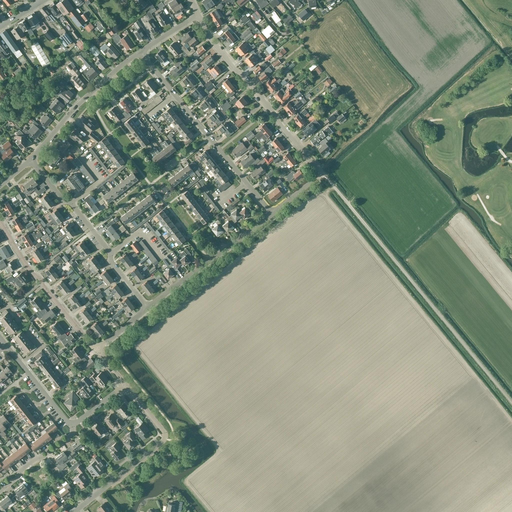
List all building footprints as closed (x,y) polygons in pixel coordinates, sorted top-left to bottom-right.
[(73,7),(74,7),(68,0),(61,0),(56,4),(64,14),(66,12),(78,27),(84,22),(73,7)] [(150,8),(147,4),(143,0),(119,0),(120,0),(119,0),(133,0),(141,9),(140,9),(143,13),(150,8)] [(172,8),(179,4),(176,0),(171,0),(170,0),(166,0),(163,2),(165,5),(168,3),(171,9),(172,8)] [(212,0),(203,0),(202,1),(208,10),(215,4),(213,1),(212,0)] [(294,6),(297,8),(298,6),(300,3),(298,1),(299,0),(298,0),(290,0),(290,1),(295,5),(294,6)] [(309,0),(308,0),(310,8),(310,9),(317,8),(315,0),(309,0)] [(63,17),(60,12),(53,3),(48,7),(55,16),(57,17),(59,16),(60,18),(63,17)] [(179,4),(172,8),(175,14),(174,15),(176,18),(182,13),(181,11),(184,9),(184,8),(185,8),(185,7),(183,5),(182,5),(180,3),(179,4)] [(214,21),(219,18),(223,16),(220,11),(221,11),(221,10),(222,10),(222,9),(223,7),(224,6),(222,3),(221,3),(215,7),(216,9),(213,12),(214,14),(211,16),(212,18),(212,19),(213,20),(214,20),(214,21)] [(53,22),(56,20),(45,5),(39,10),(48,20),(50,18),(53,22)] [(305,9),(298,15),(303,20),(310,15),(305,9)] [(155,20),(149,11),(146,13),(150,19),(145,22),(152,33),(158,29),(153,22),(155,20)] [(260,18),(262,17),(257,11),(252,15),(253,16),(252,18),(253,19),(255,19),(257,21),(260,18)] [(275,11),(272,13),(273,15),(271,16),(276,23),(281,20),(275,11)] [(33,12),(24,18),(29,27),(39,22),(33,12)] [(80,16),(85,21),(89,18),(85,12),(80,16)] [(156,15),(163,26),(168,22),(161,12),(156,15)] [(288,22),(293,19),(288,13),(286,15),(286,16),(283,19),(288,25),(289,24),(288,22)] [(240,19),(244,24),(249,20),(245,15),(240,19)] [(221,26),(226,23),(225,21),(222,22),(219,18),(214,21),(217,26),(220,24),(221,26)] [(33,33),(29,27),(28,28),(24,20),(18,24),(20,27),(21,27),(23,31),(26,29),(30,35),(33,33)] [(133,23),(137,29),(141,26),(138,20),(133,23)] [(90,21),(83,26),(86,31),(93,27),(90,21)] [(255,28),(250,21),(247,24),(252,30),(255,28)] [(118,34),(111,24),(106,28),(111,35),(113,34),(114,35),(111,36),(112,38),(118,34)] [(18,25),(11,30),(17,39),(20,36),(21,37),(22,37),(22,38),(23,38),(24,38),(25,38),(26,38),(26,37),(24,34),(18,25)] [(264,28),(261,31),(267,38),(275,32),(269,25),(264,29),(264,28)] [(227,38),(232,34),(228,30),(230,28),(228,26),(224,30),(226,31),(223,34),(227,38)] [(140,41),(145,38),(139,29),(134,32),(140,41)] [(242,35),(240,37),(242,39),(251,31),(249,29),(242,35)] [(0,33),(0,34),(16,57),(21,53),(17,48),(4,30),(0,33)] [(44,33),(51,40),(54,37),(48,30),(44,33)] [(65,46),(72,40),(65,32),(58,37),(65,46)] [(251,32),(244,38),(246,41),(253,35),(251,32)] [(188,42),(192,38),(188,33),(182,38),(186,44),(188,42)] [(239,39),(238,37),(234,33),(232,34),(227,38),(231,43),(233,41),(235,42),(239,39)] [(133,45),(126,35),(121,38),(118,34),(113,38),(117,44),(121,41),(127,50),(133,45)] [(192,47),(199,42),(194,36),(192,38),(188,42),(192,47)] [(86,47),(81,40),(76,44),(81,50),(86,47)] [(30,46),(39,60),(43,67),(50,63),(37,41),(30,46)] [(238,52),(248,44),(246,42),(244,44),(243,43),(236,49),(238,52)] [(174,55),(180,50),(174,43),(168,47),(172,52),(174,55)] [(248,44),(238,52),(241,55),(248,49),(250,51),(255,46),(253,43),(251,45),(249,43),(248,44)] [(114,58),(119,54),(111,44),(108,47),(105,44),(100,48),(98,50),(103,56),(105,54),(105,53),(107,51),(110,55),(110,54),(114,58)] [(100,53),(93,45),(89,49),(95,56),(100,53)] [(266,49),(270,54),(275,50),(270,45),(266,49)] [(196,58),(206,50),(202,46),(196,51),(197,51),(193,54),(196,58)] [(256,53),(255,52),(259,49),(257,46),(252,50),(250,52),(252,54),(245,60),(248,63),(257,55),(256,53)] [(170,64),(173,62),(169,57),(167,59),(161,51),(155,56),(162,64),(167,60),(170,64)] [(257,55),(248,63),(250,67),(257,61),(258,62),(264,58),(260,53),(257,55)] [(82,56),(89,64),(91,62),(84,54),(82,56)] [(102,70),(107,65),(101,58),(100,58),(98,55),(96,57),(98,60),(95,62),(102,70)] [(209,66),(215,61),(211,57),(202,64),(205,69),(209,66)] [(197,59),(190,65),(192,68),(197,65),(197,64),(199,62),(197,59)] [(278,59),(272,64),(275,68),(281,63),(278,59)] [(180,64),(182,62),(180,60),(174,64),(176,67),(171,72),(175,77),(184,70),(180,64)] [(69,80),(79,90),(85,84),(78,76),(81,73),(75,67),(75,66),(71,62),(70,64),(69,63),(66,66),(66,67),(65,68),(73,76),(70,78),(71,79),(69,80)] [(257,74),(263,70),(268,66),(265,62),(260,66),(259,66),(254,70),(257,74)] [(97,74),(91,67),(89,65),(83,71),(85,73),(90,79),(94,75),(94,76),(97,74)] [(220,73),(221,71),(216,65),(213,68),(211,66),(207,70),(205,72),(205,73),(207,76),(211,74),(214,77),(218,74),(218,75),(220,73)] [(34,70),(32,67),(24,72),(26,75),(34,70)] [(20,68),(14,72),(17,77),(24,72),(20,68)] [(268,72),(270,70),(268,68),(266,70),(265,70),(264,71),(264,72),(259,77),(263,81),(268,76),(269,75),(268,72)] [(191,90),(197,85),(189,75),(180,83),(183,87),(188,82),(191,86),(189,87),(191,90)] [(275,82),(277,80),(276,78),(274,79),(271,81),(270,79),(264,83),(268,88),(275,82)] [(275,82),(268,88),(272,92),(277,88),(276,86),(277,85),(279,83),(278,82),(281,80),(280,78),(277,80),(275,82)] [(227,88),(232,84),(228,79),(225,81),(224,80),(223,79),(216,85),(218,88),(224,84),(227,88)] [(153,90),(157,87),(154,84),(153,84),(150,80),(147,81),(146,80),(142,84),(143,85),(142,85),(145,89),(147,87),(151,92),(152,92),(154,95),(150,99),(152,101),(158,96),(153,90)] [(207,88),(206,88),(209,91),(215,86),(213,83),(212,83),(207,88)] [(233,90),(236,89),(232,84),(227,88),(230,91),(227,94),(230,97),(235,93),(233,90)] [(288,88),(285,90),(286,92),(290,89),(294,86),(293,84),(288,88)] [(201,101),(207,96),(199,87),(189,94),(192,98),(198,94),(200,97),(199,99),(201,101)] [(61,108),(62,108),(72,96),(63,88),(58,94),(59,95),(49,106),(56,113),(61,108)] [(279,90),(274,95),(278,99),(284,94),(286,92),(282,88),(279,90)] [(140,103),(145,98),(138,89),(132,93),(140,103)] [(278,99),(281,104),(294,93),(290,89),(286,92),(284,94),(278,99)] [(241,107),(247,103),(242,97),(238,100),(236,98),(232,101),(234,104),(237,102),(241,107)] [(120,103),(119,104),(122,108),(124,107),(126,110),(122,113),(127,119),(132,116),(128,111),(131,109),(133,107),(126,98),(120,102),(120,103)] [(215,109),(216,108),(208,98),(199,106),(202,110),(207,106),(210,109),(208,110),(210,113),(212,112),(215,109)] [(287,111),(300,100),(299,98),(295,101),(294,101),(290,104),(289,102),(284,106),(287,111)] [(226,99),(219,104),(223,108),(229,103),(226,99)] [(303,104),(300,100),(287,111),(291,115),(296,111),(296,110),(303,104)] [(122,113),(120,115),(114,107),(109,111),(118,123),(121,121),(119,119),(122,117),(125,121),(127,119),(122,113)] [(168,117),(174,112),(170,107),(164,112),(166,115),(164,117),(165,119),(168,117)] [(305,115),(308,113),(305,109),(299,114),(299,113),(293,118),(297,122),(303,117),(306,115),(305,115)] [(214,114),(207,119),(210,123),(213,120),(218,126),(224,121),(216,111),(214,114)] [(172,122),(178,117),(174,112),(168,117),(172,122)] [(333,114),(328,119),(331,123),(336,118),(333,114)] [(46,127),(51,120),(46,115),(45,117),(43,116),(40,119),(41,120),(40,122),(46,127)] [(126,122),(125,123),(129,128),(135,123),(133,120),(137,117),(135,115),(131,118),(126,122)] [(239,127),(247,120),(243,116),(239,120),(239,119),(235,122),(239,127)] [(173,129),(182,121),(178,117),(172,122),(174,124),(171,126),(173,129)] [(305,119),(303,117),(297,122),(300,127),(306,122),(304,120),(305,119)] [(89,119),(88,121),(85,119),(81,124),(90,132),(94,127),(91,123),(92,121),(89,119)] [(315,119),(303,129),(305,131),(304,132),(305,133),(304,133),(306,135),(307,135),(307,136),(319,126),(315,122),(316,121),(315,119)] [(186,126),(182,121),(173,129),(174,130),(177,128),(180,131),(186,126)] [(132,133),(143,124),(141,122),(137,126),(135,123),(129,128),(132,133)] [(234,133),(234,132),(226,123),(216,131),(219,135),(225,130),(227,133),(226,135),(228,138),(234,133)] [(36,138),(42,131),(33,124),(28,131),(24,128),(22,130),(30,137),(32,135),(36,138)] [(136,137),(142,133),(140,130),(145,126),(143,124),(132,133),(136,137)] [(261,130),(255,135),(255,136),(257,138),(259,137),(268,129),(265,124),(260,128),(261,130)] [(183,136),(190,131),(186,126),(180,131),(183,136)] [(322,130),(319,133),(311,140),(315,145),(323,138),(328,134),(329,135),(332,132),(328,127),(323,131),(322,130)] [(268,129),(259,137),(260,138),(262,136),(265,139),(272,133),(268,129)] [(21,149),(27,143),(22,138),(25,136),(19,130),(17,132),(17,140),(15,142),(21,149)] [(75,141),(77,140),(81,143),(85,138),(76,130),(73,133),(72,133),(71,134),(71,135),(70,137),(75,141)] [(140,142),(150,134),(149,131),(144,135),(142,133),(136,137),(140,142)] [(190,138),(193,136),(190,131),(183,136),(180,138),(182,140),(185,138),(187,140),(184,143),(187,146),(193,141),(190,138)] [(91,139),(96,143),(100,140),(91,132),(88,136),(91,139)] [(143,147),(149,142),(148,140),(152,136),(150,134),(140,142),(143,147)] [(103,147),(109,142),(105,137),(99,142),(103,147)] [(276,147),(280,143),(276,138),(272,142),(275,147),(276,147)] [(96,143),(91,139),(89,141),(91,142),(87,145),(89,148),(96,143)] [(323,154),(330,148),(326,143),(328,142),(324,139),(321,141),(323,144),(318,149),(323,154)] [(242,143),(241,143),(239,140),(237,142),(239,145),(232,151),(237,157),(247,149),(242,143)] [(10,148),(12,146),(8,141),(2,146),(4,148),(0,150),(0,154),(0,155),(5,161),(14,154),(10,148)] [(66,154),(73,146),(67,141),(64,144),(63,146),(62,146),(60,149),(66,154)] [(162,141),(159,142),(161,144),(165,149),(162,151),(167,157),(172,153),(163,142),(163,143),(162,141)] [(176,150),(172,143),(169,145),(165,141),(163,142),(172,153),(176,150)] [(107,152),(113,147),(109,142),(103,147),(107,152)] [(280,152),(284,148),(280,143),(276,147),(275,147),(273,149),(270,151),(272,153),(277,149),(280,152)] [(83,152),(76,146),(74,148),(79,152),(81,154),(83,152)] [(110,157),(117,152),(113,147),(107,152),(110,157)] [(154,150),(152,148),(150,149),(155,156),(152,158),(157,164),(162,161),(154,150)] [(167,157),(162,151),(160,153),(156,148),(154,150),(162,161),(167,157)] [(201,162),(210,155),(206,151),(200,156),(201,158),(199,160),(201,162)] [(113,163),(121,157),(117,152),(110,157),(114,162),(113,163)] [(58,162),(62,157),(56,153),(48,163),(53,167),(57,164),(58,165),(60,164),(58,162)] [(280,167),(292,158),(288,153),(283,157),(286,159),(283,162),(281,164),(282,166),(280,167)] [(253,166),(260,160),(258,157),(255,159),(251,154),(241,162),(246,167),(251,163),(253,166)] [(207,165),(213,160),(210,155),(201,162),(203,164),(205,162),(207,165)] [(76,166),(75,166),(73,163),(71,162),(67,158),(65,156),(63,158),(68,162),(67,163),(73,168),(76,166)] [(264,158),(264,159),(266,161),(268,164),(274,159),(272,156),(269,159),(266,156),(264,158)] [(118,167),(125,162),(121,157),(113,163),(114,165),(116,164),(118,167)] [(291,166),(296,162),(292,158),(280,167),(282,169),(286,166),(287,166),(289,164),(291,166)] [(261,165),(263,163),(266,161),(264,159),(261,161),(255,166),(257,168),(251,173),(253,176),(256,180),(265,172),(261,167),(263,166),(261,165)] [(208,172),(217,165),(213,160),(207,165),(209,167),(206,170),(208,172)] [(188,175),(193,171),(188,165),(184,169),(188,175)] [(215,174),(221,169),(217,165),(208,172),(212,177),(215,174)] [(184,178),(188,175),(184,169),(179,172),(184,178)] [(219,179),(225,174),(221,169),(215,174),(217,177),(214,179),(216,181),(219,179)] [(298,180),(304,175),(299,169),(295,173),(294,171),(286,177),(288,179),(290,181),(291,182),(296,178),(298,180)] [(269,178),(275,173),(272,170),(262,178),(265,181),(260,185),(265,191),(274,184),(269,178)] [(179,182),(184,178),(179,172),(174,176),(179,182)] [(133,183),(138,179),(133,173),(128,177),(133,183)] [(69,185),(78,178),(75,174),(73,176),(71,174),(68,177),(68,178),(65,181),(69,185)] [(223,184),(225,182),(227,180),(229,179),(225,174),(219,179),(220,180),(223,184)] [(174,186),(179,182),(174,176),(169,180),(174,186)] [(128,187),(133,183),(128,177),(123,181),(128,187)] [(33,178),(28,181),(32,187),(34,190),(36,193),(38,191),(36,188),(37,188),(35,185),(37,183),(33,178)] [(76,188),(77,189),(79,191),(85,186),(78,178),(69,185),(73,190),(76,188)] [(28,181),(23,185),(26,189),(23,191),(27,196),(34,190),(32,187),(28,181)] [(123,191),(128,187),(123,181),(118,184),(123,191)] [(110,184),(108,186),(110,188),(112,190),(108,192),(113,199),(118,195),(113,188),(110,184)] [(118,184),(113,188),(118,195),(123,191),(118,184)] [(280,191),(283,189),(278,184),(276,186),(277,188),(268,195),(273,201),(282,194),(280,191)] [(102,194),(100,196),(100,197),(102,198),(105,202),(106,204),(108,202),(113,199),(108,192),(107,191),(106,192),(107,194),(103,196),(102,194)] [(191,192),(190,193),(188,191),(181,195),(185,200),(193,194),(191,192)] [(44,204),(49,199),(46,194),(40,199),(44,204)] [(96,199),(97,199),(95,200),(91,194),(85,198),(86,201),(87,202),(84,205),(88,209),(95,204),(96,203),(102,198),(100,197),(96,199)] [(195,200),(193,197),(195,196),(193,194),(185,200),(189,205),(195,200)] [(150,195),(145,198),(150,205),(155,201),(150,195)] [(2,204),(5,210),(10,206),(17,203),(20,201),(18,198),(12,202),(11,199),(2,204)] [(145,209),(150,205),(145,198),(140,202),(145,209)] [(47,208),(53,204),(49,199),(44,204),(47,208)] [(193,210),(199,205),(195,200),(189,205),(193,210)] [(140,213),(145,209),(140,202),(135,206),(140,213)] [(13,212),(12,209),(18,205),(17,203),(5,210),(8,215),(13,212)] [(95,213),(99,210),(95,204),(88,209),(91,214),(94,212),(95,213)] [(196,214),(202,210),(199,205),(193,210),(196,214)] [(250,214),(253,211),(248,205),(245,208),(239,212),(242,215),(242,216),(244,219),(250,214)] [(135,216),(140,213),(135,206),(130,210),(135,216)] [(50,214),(48,216),(51,220),(52,221),(54,219),(60,214),(56,209),(50,214)] [(242,215),(239,212),(238,211),(237,209),(231,214),(231,215),(229,217),(234,223),(237,221),(236,220),(242,216),(242,215)] [(133,218),(135,216),(130,210),(125,214),(130,220),(131,220),(132,221),(134,220),(133,218)] [(158,221),(166,215),(163,210),(156,215),(160,220),(158,221)] [(204,212),(202,210),(196,214),(200,219),(208,213),(208,212),(206,210),(204,212)] [(210,219),(208,217),(210,215),(208,213),(200,219),(204,224),(210,219)] [(234,223),(229,217),(226,213),(224,215),(227,219),(228,221),(223,226),(223,227),(225,229),(227,232),(234,227),(232,225),(234,223)] [(64,219),(60,214),(54,219),(52,221),(51,220),(49,222),(50,224),(53,222),(55,225),(64,219)] [(125,224),(130,220),(125,214),(120,218),(125,224)] [(17,217),(11,220),(14,226),(20,222),(23,220),(26,219),(26,218),(28,217),(26,215),(25,216),(21,218),(19,215),(17,217)] [(164,225),(170,220),(166,215),(158,221),(160,223),(161,222),(164,225)] [(20,222),(14,226),(18,231),(23,228),(21,225),(24,223),(23,220),(20,222)] [(166,231),(174,225),(170,220),(164,225),(167,230),(166,231)] [(223,227),(223,226),(218,220),(216,222),(218,224),(212,229),(217,235),(223,231),(221,228),(223,227)] [(29,232),(36,228),(39,226),(38,225),(40,224),(39,222),(34,225),(27,229),(29,232)] [(65,233),(71,228),(67,224),(62,228),(65,233)] [(115,231),(111,225),(107,228),(108,229),(105,231),(109,236),(115,231)] [(120,230),(122,232),(126,229),(123,225),(119,228),(115,231),(109,236),(112,241),(116,239),(116,240),(120,237),(116,232),(117,231),(118,232),(120,230)] [(171,235),(178,230),(174,225),(166,231),(168,233),(169,232),(171,235)] [(71,228),(65,233),(63,235),(60,237),(62,239),(64,237),(65,237),(67,235),(69,238),(75,233),(71,228)] [(174,241),(182,235),(178,230),(171,235),(175,240),(174,241)] [(162,239),(167,234),(164,231),(159,236),(162,239)] [(36,234),(34,232),(28,236),(26,233),(21,236),(24,242),(36,234)] [(33,244),(31,241),(34,239),(35,240),(42,235),(40,232),(36,234),(24,242),(27,247),(33,244)] [(179,245),(185,240),(182,235),(174,241),(175,243),(177,242),(179,245)] [(80,251),(85,247),(82,242),(76,246),(80,251)] [(0,253),(3,259),(10,256),(4,246),(0,248),(0,253)] [(83,256),(89,251),(85,247),(80,251),(83,256)] [(42,252),(41,250),(40,249),(38,251),(37,248),(30,252),(34,257),(40,253),(42,252)] [(182,263),(184,266),(190,262),(187,258),(191,255),(188,250),(186,248),(183,250),(184,251),(179,255),(182,258),(180,260),(182,263)] [(44,249),(41,250),(42,252),(40,253),(34,257),(37,262),(43,258),(42,255),(43,254),(43,253),(45,251),(44,249)] [(168,257),(166,259),(168,262),(167,262),(169,264),(174,271),(175,271),(180,267),(179,266),(182,263),(180,260),(177,257),(173,251),(170,253),(174,259),(172,261),(168,257)] [(120,258),(124,263),(132,257),(131,256),(130,255),(128,256),(126,254),(120,258)] [(132,258),(135,256),(133,254),(131,256),(132,257),(124,263),(128,268),(133,263),(131,260),(133,259),(132,258)] [(91,266),(97,261),(93,257),(87,261),(91,266)] [(0,264),(0,269),(1,271),(5,268),(8,273),(11,271),(17,268),(12,260),(6,264),(6,265),(4,262),(0,264)] [(86,269),(87,271),(90,269),(90,270),(93,268),(95,271),(101,266),(97,261),(91,266),(89,268),(88,267),(86,269)] [(169,264),(167,266),(164,268),(164,270),(165,272),(163,273),(168,279),(174,275),(172,273),(174,271),(169,264)] [(56,270),(55,269),(52,265),(50,266),(45,271),(48,276),(56,270)] [(58,267),(57,267),(55,269),(56,270),(48,276),(52,280),(58,276),(56,273),(58,272),(57,271),(58,270),(58,269),(59,268),(58,267)] [(142,271),(141,270),(141,269),(139,270),(137,267),(131,272),(134,276),(142,271)] [(144,268),(141,270),(142,271),(134,276),(138,282),(144,277),(142,274),(143,273),(143,272),(145,270),(145,269),(144,268)] [(103,280),(109,275),(105,270),(99,275),(103,280)] [(20,287),(27,281),(21,273),(14,279),(12,276),(6,279),(8,283),(11,281),(13,283),(15,282),(20,287)] [(145,290),(162,277),(160,274),(156,277),(157,279),(152,283),(151,282),(149,283),(147,281),(141,285),(145,290)] [(101,280),(98,282),(100,284),(102,282),(103,283),(105,282),(107,285),(113,280),(109,275),(103,280),(102,281),(101,280)] [(162,277),(145,290),(149,295),(155,290),(152,287),(154,286),(153,285),(160,281),(162,284),(166,281),(163,276),(162,277)] [(56,285),(60,290),(65,285),(67,284),(66,282),(65,281),(64,283),(62,280),(56,285)] [(65,285),(60,290),(64,295),(69,290),(67,287),(69,286),(68,285),(71,282),(69,280),(66,282),(67,284),(65,285)] [(110,292),(111,294),(112,295),(120,289),(116,284),(110,288),(112,291),(110,292)] [(111,294),(109,296),(109,297),(110,297),(110,298),(113,296),(114,297),(115,296),(118,298),(124,294),(120,289),(112,295),(111,294)] [(79,298),(78,297),(77,296),(75,297),(73,294),(68,299),(71,304),(77,299),(79,298)] [(124,307),(130,302),(126,297),(121,302),(124,307)] [(24,298),(16,305),(19,308),(24,303),(26,301),(24,298)] [(39,315),(45,309),(36,298),(31,302),(38,311),(37,312),(39,315)] [(81,304),(78,300),(77,299),(71,304),(75,309),(81,304)] [(119,309),(121,311),(123,309),(124,310),(126,309),(128,312),(134,307),(130,302),(124,307),(123,308),(122,307),(119,309)] [(90,312),(90,311),(88,309),(87,311),(85,308),(79,313),(83,318),(90,312)] [(51,310),(48,312),(45,309),(37,316),(40,319),(42,317),(46,322),(55,315),(51,310)] [(92,309),(90,311),(90,312),(83,318),(87,323),(93,318),(90,315),(92,314),(91,313),(94,311),(92,309)] [(0,321),(10,334),(19,327),(7,312),(8,312),(6,310),(1,314),(3,316),(0,318),(0,321)] [(90,327),(94,332),(102,326),(101,324),(100,323),(98,325),(96,322),(90,327)] [(102,326),(94,332),(98,337),(104,332),(101,329),(103,328),(102,326),(105,324),(103,322),(101,324),(102,326)] [(58,340),(65,334),(56,323),(51,327),(58,335),(56,337),(58,340)] [(31,352),(36,348),(34,345),(34,346),(22,331),(13,338),(25,353),(29,350),(31,352)] [(71,334),(67,337),(65,334),(58,340),(60,339),(62,341),(61,342),(66,347),(69,344),(70,345),(74,342),(72,341),(75,339),(71,334)] [(76,347),(71,351),(75,357),(72,359),(77,365),(80,362),(85,358),(82,355),(83,354),(83,353),(82,352),(81,351),(80,352),(76,347)] [(45,356),(44,354),(41,351),(36,355),(39,358),(35,361),(38,366),(45,360),(43,358),(45,356)] [(60,360),(58,358),(51,363),(42,370),(46,375),(52,369),(50,367),(60,360)] [(85,358),(80,362),(82,365),(81,366),(86,371),(95,363),(90,358),(87,361),(85,358)] [(51,363),(49,361),(47,363),(45,360),(38,366),(42,370),(51,363)] [(12,373),(9,368),(11,366),(8,362),(5,364),(7,367),(4,369),(1,365),(0,366),(0,367),(2,370),(7,377),(12,373)] [(49,379),(61,370),(59,368),(56,370),(54,372),(52,369),(46,375),(49,379)] [(58,376),(60,374),(62,372),(61,370),(49,379),(53,384),(59,378),(58,376)] [(101,386),(108,380),(101,372),(97,376),(95,374),(90,378),(93,381),(95,380),(101,386)] [(79,393),(79,395),(81,397),(82,397),(84,396),(86,398),(93,392),(90,388),(88,386),(90,384),(85,377),(81,380),(83,382),(85,385),(81,388),(79,390),(81,392),(79,393)] [(63,388),(68,384),(64,379),(61,381),(59,378),(53,384),(56,388),(60,385),(63,388)] [(70,411),(78,405),(75,402),(76,402),(74,400),(77,398),(72,392),(68,396),(70,398),(68,400),(67,406),(70,411)] [(16,395),(10,400),(13,404),(20,399),(20,400),(23,399),(21,397),(19,399),(16,395)] [(20,399),(13,404),(17,409),(23,404),(20,400),(20,399)] [(23,404),(17,409),(20,413),(26,408),(27,409),(29,407),(28,406),(26,407),(23,404)] [(123,418),(130,412),(124,404),(117,410),(119,413),(117,415),(122,421),(125,419),(123,418)] [(26,408),(20,413),(23,417),(30,412),(27,409),(26,408)] [(30,412),(23,417),(27,422),(33,416),(34,417),(36,416),(35,414),(33,416),(30,412)] [(110,414),(104,419),(111,428),(116,424),(119,428),(120,427),(122,430),(125,427),(118,418),(115,420),(110,414)] [(10,427),(12,425),(4,415),(0,418),(0,420),(1,421),(4,425),(7,423),(10,427)] [(33,416),(27,422),(30,426),(37,421),(34,417),(33,416)] [(54,432),(59,429),(53,422),(49,426),(54,432)] [(145,432),(148,430),(143,423),(134,429),(142,440),(148,435),(145,432)] [(106,436),(109,434),(104,427),(101,430),(97,425),(92,429),(98,436),(103,432),(106,436)] [(50,436),(54,432),(49,426),(45,429),(46,432),(50,436)] [(52,438),(50,436),(46,432),(42,435),(47,441),(52,438)] [(129,450),(136,445),(132,440),(134,438),(130,432),(126,436),(128,439),(123,443),(129,450)] [(36,433),(35,434),(38,438),(43,445),(47,441),(42,435),(40,436),(40,437),(36,433)] [(39,448),(43,445),(38,438),(34,442),(39,448)] [(75,452),(84,446),(79,440),(70,447),(72,450),(69,452),(73,457),(77,455),(75,452)] [(35,451),(39,448),(34,442),(30,445),(35,451)] [(26,453),(31,450),(26,443),(22,447),(26,453)] [(116,461),(121,456),(118,452),(118,451),(117,449),(119,447),(116,443),(110,448),(113,451),(110,454),(116,461)] [(22,456),(26,453),(22,447),(17,450),(22,456)] [(18,460),(22,456),(17,450),(13,453),(18,460)] [(70,461),(73,458),(69,454),(66,456),(63,452),(59,455),(66,464),(66,463),(70,460),(70,461)] [(14,463),(18,460),(13,453),(9,457),(14,463)] [(67,465),(66,463),(66,464),(59,455),(55,459),(58,462),(55,464),(60,471),(67,465)] [(94,461),(87,468),(92,474),(91,474),(93,476),(94,477),(100,473),(100,474),(104,470),(102,468),(105,466),(97,456),(93,460),(94,461)] [(9,466),(14,463),(9,457),(5,460),(9,466)] [(5,469),(9,466),(5,460),(0,463),(4,467),(3,467),(5,469)] [(86,477),(82,473),(84,471),(80,464),(75,468),(80,474),(74,479),(81,489),(87,484),(83,479),(86,477)] [(72,489),(67,483),(65,481),(61,484),(64,487),(55,494),(60,502),(64,499),(64,500),(67,497),(68,498),(70,497),(70,496),(70,495),(72,494),(69,491),(72,489)] [(25,495),(32,490),(28,485),(26,487),(23,484),(19,487),(24,493),(25,495)] [(19,497),(24,493),(19,487),(14,490),(17,494),(15,496),(19,501),(21,499),(19,497)] [(59,501),(54,496),(53,495),(51,497),(53,499),(43,507),(46,510),(46,511),(47,511),(51,511),(59,506),(56,503),(59,501)] [(14,504),(17,502),(13,498),(10,500),(7,496),(3,499),(8,505),(12,502),(14,504)] [(4,509),(8,505),(3,499),(0,501),(0,503),(2,506),(0,507),(0,509),(1,511),(2,511),(4,511),(6,511),(4,509)] [(173,511),(174,511),(178,511),(181,511),(183,502),(179,501),(179,503),(173,502),(172,504),(168,503),(168,506),(166,506),(165,511),(167,511),(166,511),(173,511)] [(111,511),(104,503),(98,509),(99,510),(97,511),(98,511),(97,511),(111,511)]
